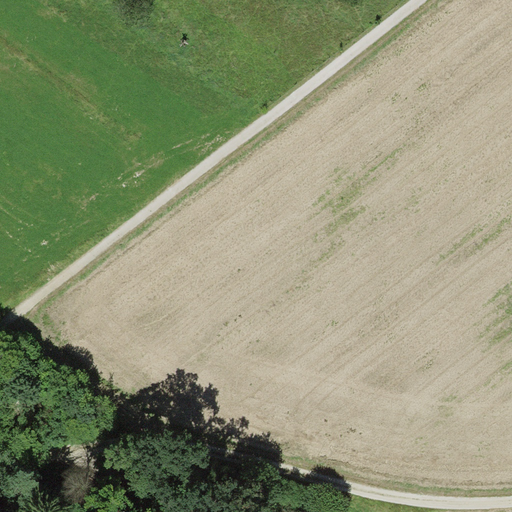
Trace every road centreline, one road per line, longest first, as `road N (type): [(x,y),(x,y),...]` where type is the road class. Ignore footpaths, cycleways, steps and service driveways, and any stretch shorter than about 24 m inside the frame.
road 1 (track): [(0,319),(415,0)]
road 2 (track): [(511,499),(429,500),(173,449),(74,442)]
